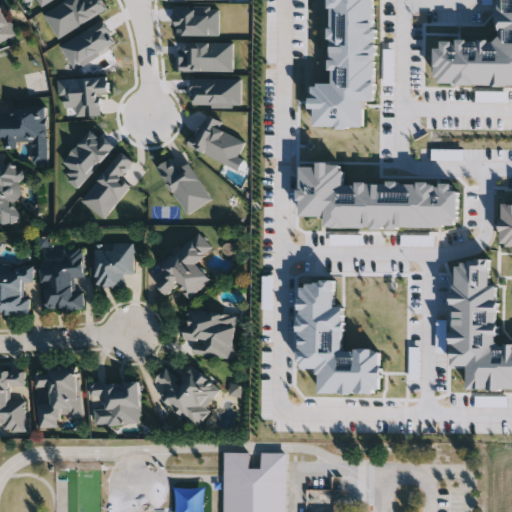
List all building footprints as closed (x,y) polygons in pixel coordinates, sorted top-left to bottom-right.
[(0,3),(15,35),(0,42),(0,3)] [(0,219),(0,160),(3,165),(14,158),(26,177),(19,182),(26,194),(13,202),(22,216),(5,227),(0,219)] [(179,284),(167,295),(156,283),(167,272),(161,266),(199,232),(214,248),(198,263),(212,278),(191,298),(179,284)] [(97,244),(134,244),(134,274),(125,274),(125,287),(97,287),(97,244)] [(46,310),(44,265),(65,264),(64,248),(84,247),(85,277),(83,277),(84,309),(46,310)] [(31,313),(0,313),(0,265),(30,265),(31,313)] [(304,285),(336,286),(335,308),(344,309),(344,353),(359,353),(359,348),(380,349),(380,388),(374,387),(374,394),(323,393),(323,368),(303,368),(304,285)] [(239,314),(234,358),(195,354),(196,340),(185,339),(189,308),(239,314)] [(198,425),(159,396),(166,387),(156,380),(166,366),(180,376),(190,363),(221,385),(205,407),(209,410),(198,425)] [(37,402),(51,401),(50,386),(36,387),(35,369),(78,366),(82,417),(62,418),(62,426),(39,428),(37,402)] [(4,423),(0,423),(0,370),(25,370),(25,431),(4,431),(4,423)] [(95,424),(94,406),(104,406),(104,398),(90,399),(90,381),(141,381),(142,423),(95,424)] [(225,511),(225,451),(251,452),(251,467),(263,467),(263,451),(288,451),(287,511),(225,511)]
